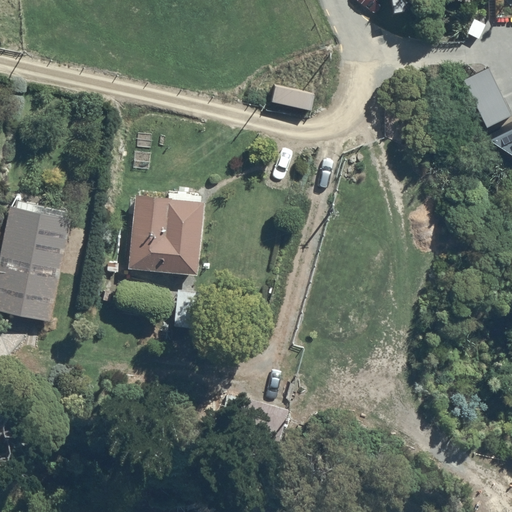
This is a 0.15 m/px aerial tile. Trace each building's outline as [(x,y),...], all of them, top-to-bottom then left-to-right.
[(313,92),(272,83),(269,105),(310,114),(313,92)] [(511,155),(511,130),(489,141),(511,155)] [(405,132),(392,139),(412,181),(426,174),(405,132)] [(133,199),(126,271),(193,277),(200,206),(133,199)] [(9,208),(0,246),(0,315),(45,325),(68,222),(9,208)] [(334,271),(317,266),(305,312),(322,317),(334,271)] [(192,294),(175,293),(173,328),(191,328),(192,294)]
